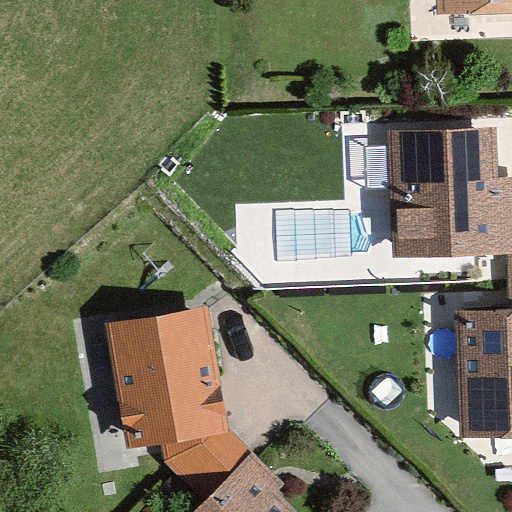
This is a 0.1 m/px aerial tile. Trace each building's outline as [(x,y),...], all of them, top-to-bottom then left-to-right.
[(511,0),(445,0),(445,12),(511,10),(511,0)] [(494,139),(400,139),(401,250),(511,249),(511,187),(494,188),(494,139)] [(511,316),(469,318),(473,433),(511,431),(511,316)] [(215,322),(118,326),(131,444),(163,441),(180,477),(242,456),(224,426),(215,322)] [(289,511),(251,471),(206,511),(289,511)]
